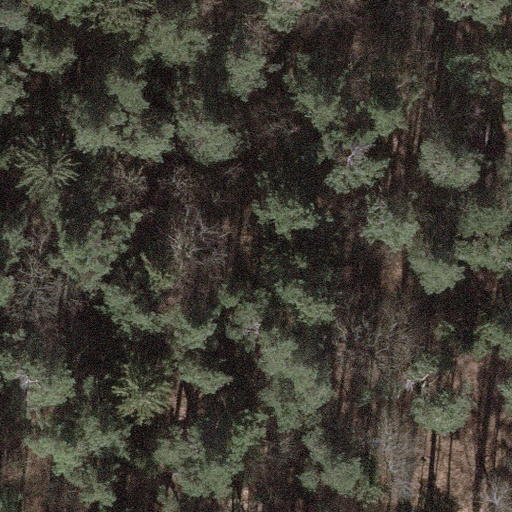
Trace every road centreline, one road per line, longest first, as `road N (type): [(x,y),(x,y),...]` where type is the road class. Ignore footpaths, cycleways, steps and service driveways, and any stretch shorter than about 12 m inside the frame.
road 1 (track): [(511,410),(389,396),(270,410),(5,511)]
road 2 (track): [(0,383),(313,0)]
road 3 (track): [(511,222),(395,0)]
